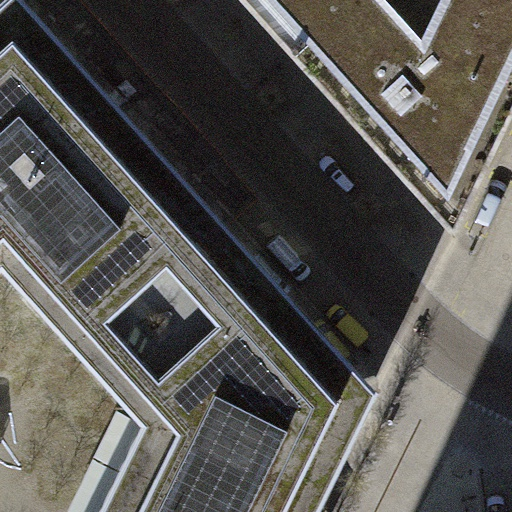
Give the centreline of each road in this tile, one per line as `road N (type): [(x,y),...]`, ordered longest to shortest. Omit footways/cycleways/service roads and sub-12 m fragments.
road 1 (residential): [(125,0),(416,322),(468,361)]
road 2 (residential): [(468,361),(395,511)]
